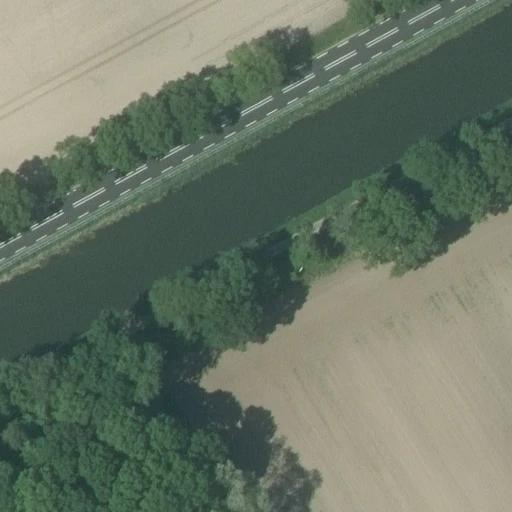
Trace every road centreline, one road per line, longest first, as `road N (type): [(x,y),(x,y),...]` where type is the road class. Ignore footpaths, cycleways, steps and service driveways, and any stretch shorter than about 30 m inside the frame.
road 1 (unclassified): [(0,379),(511,99)]
road 2 (primary): [(0,248),(454,0)]
